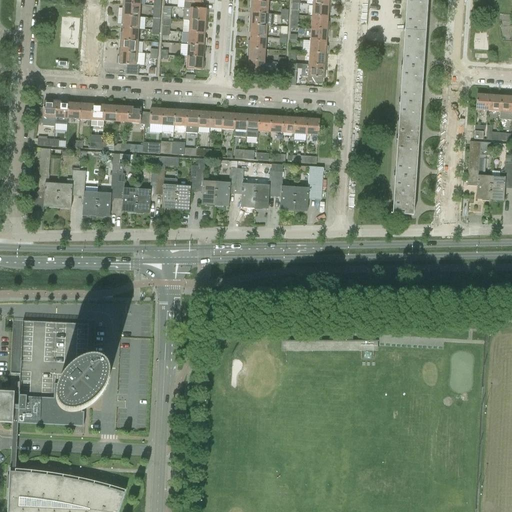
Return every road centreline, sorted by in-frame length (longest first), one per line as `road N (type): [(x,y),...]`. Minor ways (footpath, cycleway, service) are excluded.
road 1 (secondary): [(511,243),(167,248)]
road 2 (secondary): [(170,261),(511,256)]
road 3 (unclassified): [(339,233),(16,235)]
road 4 (residential): [(155,511),(170,261)]
road 5 (secondary): [(0,259),(170,261)]
road 6 (secondary): [(167,248),(0,247)]
road 7 (residential): [(448,232),(458,71)]
road 8 (residential): [(16,235),(24,77)]
road 9 (residential): [(339,233),(349,99)]
road 10 (residential): [(349,99),(218,90)]
road 11 (residential): [(218,90),(88,82)]
